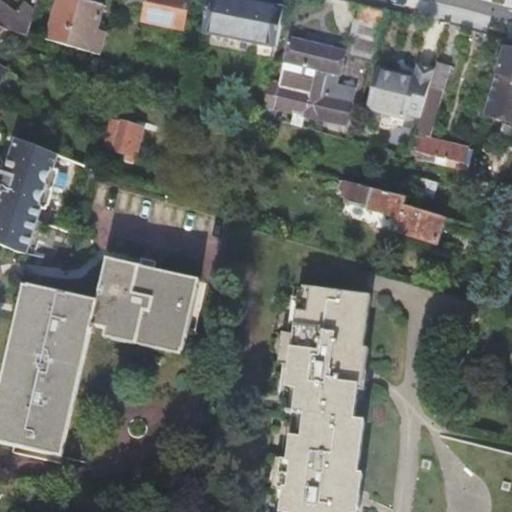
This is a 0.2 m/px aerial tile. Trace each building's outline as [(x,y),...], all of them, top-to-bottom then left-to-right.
[(103,6),(79,0),(56,0),(45,41),(90,53),(103,6)] [(119,0),(119,6),(142,10),(144,3),(133,0),(119,0)] [(144,0),(144,3),(187,15),(190,0),(144,0)] [(273,58),(283,10),(266,7),(234,0),(207,0),(204,20),(199,42),(273,58)] [(30,23),(34,9),(22,2),(16,11),(13,12),(0,4),(0,33),(3,31),(5,29),(26,35),(30,23)] [(142,10),(140,22),(183,31),(187,15),(144,3),(142,10)] [(386,10),(361,4),(358,20),(355,19),(351,38),(356,40),(352,54),(354,54),(351,65),(367,69),(370,59),(373,60),(386,10)] [(267,80),(259,117),(273,120),(276,108),(292,112),(289,125),(300,128),(303,115),(346,126),(355,90),(337,85),(339,78),(338,77),(344,52),(291,38),(285,61),(315,69),(313,75),(281,66),(278,82),(267,80)] [(511,41),(506,40),(496,74),(483,116),(511,124),(511,41)] [(421,137),(415,159),(461,171),(465,160),(470,161),(473,151),(429,139),(450,67),(437,63),(435,70),(420,118),(415,136),(421,137)] [(405,115),(420,118),(435,70),(419,66),(415,79),(378,69),(367,110),(404,120),(405,115)] [(144,128),(121,121),(113,150),(135,157),(144,128)] [(415,136),(409,157),(415,159),(421,137),(415,136)] [(0,247),(17,256),(24,257),(58,155),(17,139),(3,181),(0,179),(0,247)] [(465,160),(461,171),(466,173),(470,161),(465,160)] [(355,186),(332,180),(327,193),(352,200),(355,186)] [(435,244),(442,219),(403,209),(406,200),(355,186),(352,200),(365,204),(367,199),(372,201),(370,206),(369,211),(397,219),(394,232),(435,244)] [(94,330),(103,332),(183,351),(197,295),(199,284),(106,262),(103,275),(96,306),(30,290),(8,379),(0,412),(0,446),(59,461),(76,390),(88,335),(92,336),(94,330)] [(0,412),(8,379),(30,290),(21,288),(0,376),(0,412)] [(366,332),(371,298),(302,288),(298,318),(295,336),(284,335),(281,359),(280,365),(291,367),(285,415),(296,416),(295,423),(290,462),(279,461),(274,491),(286,492),(282,511),(352,511),(363,436),(365,423),(354,421),(360,375),(366,332)] [(183,351),(103,332),(101,341),(180,360),(183,351)]
